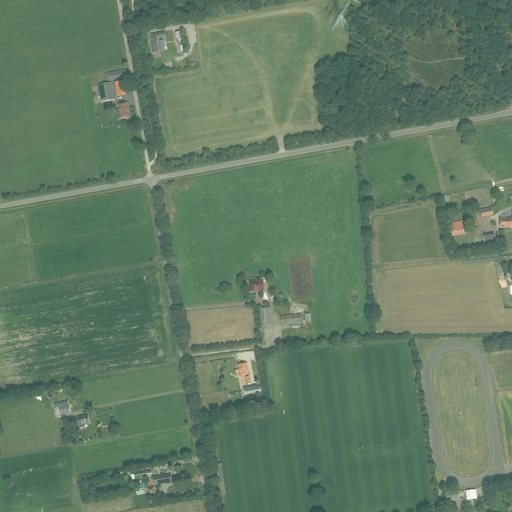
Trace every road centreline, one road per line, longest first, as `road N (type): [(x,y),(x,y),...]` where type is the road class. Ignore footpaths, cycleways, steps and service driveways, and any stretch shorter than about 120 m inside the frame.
road 1 (unclassified): [(150,179),(511,112)]
road 2 (unclassified): [(209,511),(150,179)]
road 3 (unclassified): [(0,206),(150,179)]
